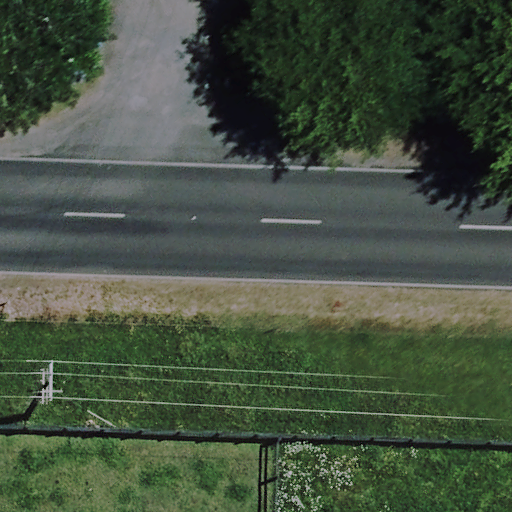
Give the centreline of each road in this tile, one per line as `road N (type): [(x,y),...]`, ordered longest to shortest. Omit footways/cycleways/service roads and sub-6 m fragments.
road 1 (tertiary): [(511,231),(0,217)]
road 2 (unknown): [(363,227),(130,0)]
